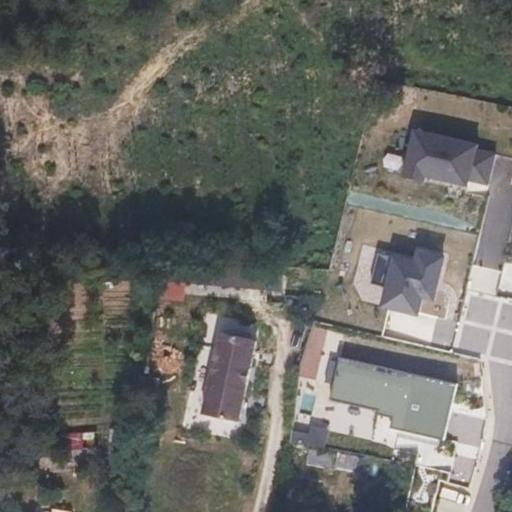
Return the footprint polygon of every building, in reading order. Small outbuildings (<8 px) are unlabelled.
[(477,148),(402,134),(391,175),(469,191),(472,185),(479,188),(488,161),(476,158),(477,148)] [(380,290),(388,249),(365,244),(356,286),(380,290)] [(443,261),(388,249),(380,290),(376,312),(416,319),(420,302),(433,305),(443,261)] [(152,283),(261,296),(264,277),(155,264),(152,283)] [(241,425),(258,345),(219,336),(214,363),(207,362),(205,374),(211,375),(202,417),(241,425)] [(342,358),(430,379),(434,362),(389,351),(387,363),(344,352),(342,358)] [(443,443),(457,387),(441,383),(342,360),(332,400),(382,411),(381,416),(394,420),(392,431),(443,443)]
